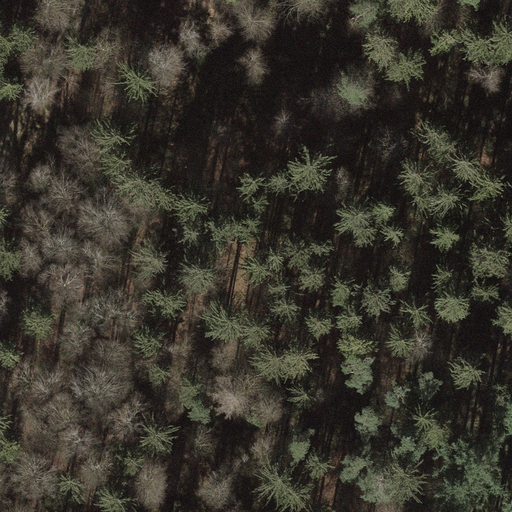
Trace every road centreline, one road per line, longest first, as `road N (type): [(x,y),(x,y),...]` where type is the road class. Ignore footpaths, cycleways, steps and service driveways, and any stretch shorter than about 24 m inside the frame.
road 1 (track): [(389,511),(511,347)]
road 2 (track): [(90,0),(0,155)]
